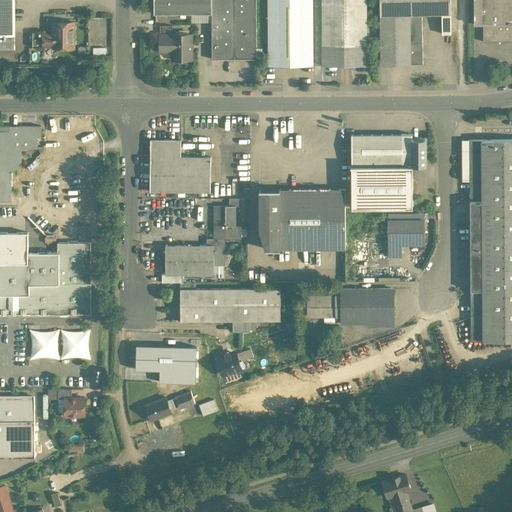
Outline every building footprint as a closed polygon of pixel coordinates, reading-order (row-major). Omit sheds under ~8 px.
[(13,0),(0,0),(0,32),(13,33),(13,0)] [(154,0),(154,13),(212,13),(211,0),(154,0)] [(256,0),(211,0),(212,13),(212,59),(257,58),(256,0)] [(312,0),(267,0),(268,66),(313,66),(312,0)] [(366,0),(321,0),(322,45),(367,44),(366,0)] [(450,0),(380,0),(380,15),(410,14),(422,14),(442,13),(451,13),(450,0)] [(511,0),(473,0),(474,24),(483,24),(511,23),(511,0)] [(451,13),(442,13),(442,33),(451,33),(451,13)] [(410,14),(380,15),(381,65),(411,64),(410,14)] [(422,14),(410,14),(411,64),(423,64),(422,14)] [(74,21),(54,22),(54,33),(44,34),(44,45),(54,45),(54,47),(74,47),(74,21)] [(511,23),(483,24),(483,41),(494,41),(494,42),(496,44),(499,43),(500,42),(500,41),(511,40),(511,23)] [(173,25),(160,25),(160,34),(173,34),(173,33),(173,25)] [(44,31),(32,31),(33,47),(44,47),(44,45),(44,34),(44,31)] [(13,33),(0,32),(0,47),(13,47),(13,33)] [(192,33),(173,33),(173,34),(160,34),(160,48),(173,48),(173,59),(192,59),(192,33)] [(367,44),(322,45),(322,66),(367,65),(367,44)] [(3,130),(0,130),(0,200),(12,201),(12,170),(22,161),(22,148),(38,148),(38,136),(39,136),(41,125),(22,125),(21,125),(3,125),(3,130)] [(412,134),(352,134),(352,165),(412,165),(412,140),(412,134)] [(211,156),(181,156),(181,140),(151,139),(150,191),(211,191),(211,156)] [(412,140),(412,165),(425,164),(425,139),(412,140)] [(482,139),(470,139),(470,200),(482,199),(482,139)] [(511,139),(482,139),(482,199),(483,290),(483,340),(511,339),(511,139)] [(352,165),(352,207),(413,207),(412,165),(352,165)] [(345,188),(280,188),(280,189),(280,248),(346,248),(345,188)] [(280,189),(260,189),(260,229),(266,248),(280,248),(280,189)] [(470,200),(471,290),(483,290),(482,199),(470,200)] [(229,205),(214,205),(214,231),(227,231),(227,226),(236,225),(236,205),(229,205)] [(424,219),(388,219),(388,256),(401,256),(401,244),(425,244),(424,219)] [(227,231),(214,231),(214,238),(225,238),(242,238),(242,225),(236,225),(227,226),(227,231)] [(28,232),(0,231),(0,303),(8,304),(8,308),(28,308),(28,313),(89,313),(89,242),(58,242),(58,252),(28,252),(28,232)] [(225,238),(214,238),(214,244),(214,264),(225,264),(225,238)] [(214,244),(166,244),(166,272),(166,274),(183,274),(214,274),(214,264),(214,244)] [(183,274),(166,274),(166,272),(162,272),(162,282),(181,282),(183,282),(183,274)] [(281,320),(281,288),(196,288),(181,288),(181,320),(233,320),(250,320),(256,320),(281,320)] [(391,288),(343,288),(343,296),(344,315),(344,323),(392,323),(391,288)] [(483,340),(483,290),(471,290),(471,340),(483,340)] [(337,296),(308,296),(308,316),(324,316),(337,316),(337,315),(337,296)] [(250,320),(233,320),(233,331),(250,331),(250,329),(250,320)] [(30,328),(30,359),(60,358),(60,328),(30,328)] [(61,328),(61,359),(91,359),(91,328),(61,328)] [(160,369),(197,370),(197,346),(137,344),(136,369),(160,369)] [(247,350),(231,355),(230,352),(225,354),(226,357),(218,359),(223,374),(242,368),(240,361),(249,358),(247,350)] [(197,370),(160,369),(160,381),(196,382),(197,370)] [(175,397),(180,409),(196,403),(191,390),(175,397)] [(34,396),(0,396),(0,457),(35,457),(34,396)] [(85,397),(75,397),(65,397),(65,415),(85,415),(85,397)] [(166,397),(146,405),(151,419),(172,412),(166,397)] [(214,399),(199,404),(203,415),(218,410),(214,399)] [(83,444),(68,446),(69,453),(84,451),(83,444)] [(406,474),(383,481),(388,497),(392,496),(396,511),(413,511),(413,510),(407,491),(411,490),(406,474)] [(13,511),(6,485),(0,486),(0,511),(13,511)] [(58,492),(52,494),(55,505),(61,503),(58,492)]
